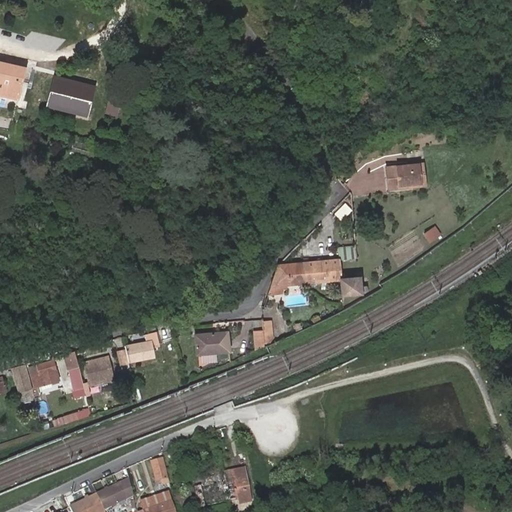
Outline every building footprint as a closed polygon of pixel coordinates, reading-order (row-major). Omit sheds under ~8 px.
[(0,92),(19,97),(27,65),(0,59),(0,92)] [(121,95),(109,93),(104,113),(116,116),(121,95)] [(0,113),(0,123),(11,127),(14,117),(0,113)] [(31,131),(33,123),(23,121),(21,129),(31,131)] [(511,134),(510,128),(498,133),(502,141),(511,137),(511,134)] [(107,144),(75,135),(73,144),(102,151),(103,148),(106,149),(107,144)] [(419,163),(386,167),(388,189),(399,188),(399,185),(421,183),(419,163)] [(423,163),(419,163),(421,183),(399,185),(399,188),(425,185),(423,163)] [(429,229),(422,234),(428,242),(435,237),(429,229)] [(431,247),(440,241),(437,236),(435,237),(428,242),(431,247)] [(340,259),(278,264),(271,285),(296,283),(307,282),(339,279),(341,296),(362,294),(361,286),(360,276),(342,278),(340,259)] [(251,331),(253,350),(263,346),(262,333),(272,332),(271,319),(260,320),(261,330),(251,331)] [(147,342),(136,344),(127,347),(131,367),(153,362),(151,354),(159,352),(154,332),(146,334),(147,342)] [(226,332),(194,335),(196,354),(228,352),(226,332)] [(140,335),(136,344),(147,342),(146,334),(140,335)] [(121,370),(130,368),(126,350),(117,352),(121,370)] [(64,355),(67,370),(77,367),(73,353),(64,355)] [(83,363),(87,379),(111,372),(108,356),(92,360),(83,363)] [(31,375),(34,387),(58,380),(53,361),(37,365),(39,373),(31,375)] [(31,390),(25,364),(17,366),(19,372),(13,374),(16,388),(22,386),(23,392),(31,390)] [(33,400),(31,390),(23,392),(25,402),(33,400)] [(66,421),(91,417),(90,411),(65,415),(66,421)] [(156,482),(167,479),(163,461),(152,463),(156,482)] [(200,477),(202,485),(219,482),(218,474),(200,477)] [(246,476),(226,480),(230,499),(246,496),(249,509),(252,508),(246,476)] [(133,495),(129,478),(97,493),(97,494),(104,508),(133,495)] [(202,485),(193,486),(197,505),(224,500),(221,481),(219,482),(202,485)] [(190,489),(174,493),(178,511),(190,511),(190,510),(195,509),(190,489)] [(167,493),(141,502),(143,510),(139,511),(173,511),(171,502),(167,493)] [(104,511),(106,511),(104,508),(97,494),(70,507),(72,511),(104,511)]
